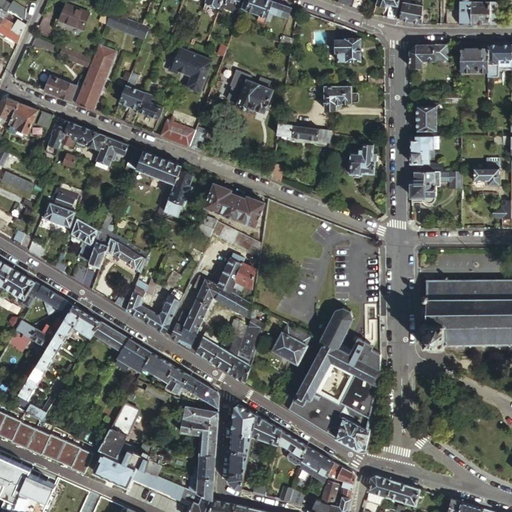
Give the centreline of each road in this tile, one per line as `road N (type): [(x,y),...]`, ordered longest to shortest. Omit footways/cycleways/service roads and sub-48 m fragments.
road 1 (residential): [(4,82),(395,237)]
road 2 (tertiary): [(229,383),(0,245)]
road 3 (residential): [(399,31),(395,237)]
road 4 (unclassified): [(229,383),(220,494),(286,511)]
road 5 (tertiary): [(364,463),(229,383)]
road 6 (unclassified): [(511,415),(498,399),(399,353)]
